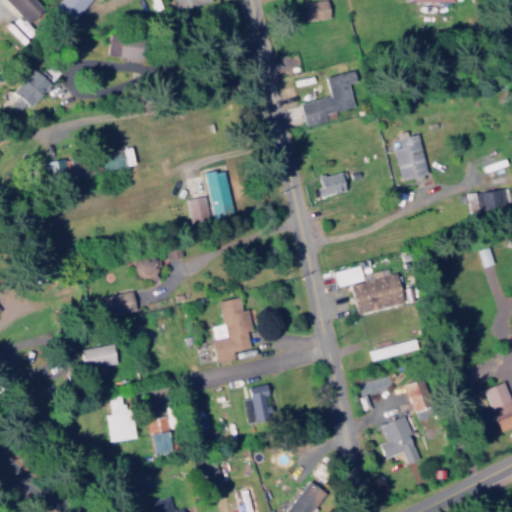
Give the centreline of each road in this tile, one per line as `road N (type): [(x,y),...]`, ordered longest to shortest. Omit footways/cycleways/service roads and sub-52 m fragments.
road 1 (tertiary): [(511,459),(401,511),(41,488),(0,456)]
road 2 (tertiary): [(364,511),(250,0)]
road 3 (residential): [(324,347),(181,379)]
